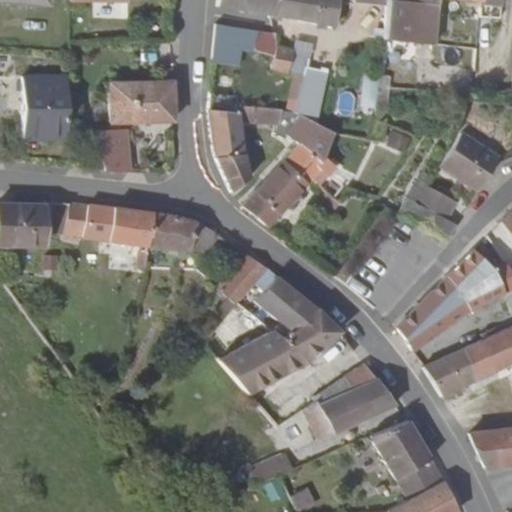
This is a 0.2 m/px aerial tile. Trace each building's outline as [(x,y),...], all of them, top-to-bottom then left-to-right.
[(218,0),(218,6),(245,11),(246,0),(218,0)] [(246,0),(245,11),(269,15),(270,0),(246,0)] [(270,0),(269,15),(333,26),(335,0),(270,0)] [(436,0),(382,0),(382,5),(378,36),(428,43),(432,2),(436,3),(436,0)] [(498,15),(499,0),(478,0),(478,13),(498,15)] [(216,23),(213,59),(227,59),(229,47),(251,52),(253,41),(255,32),(216,23)] [(255,32),(253,41),(272,46),(274,46),(272,35),(255,32)] [(253,41),(251,52),(271,56),(272,46),(253,41)] [(271,56),(269,67),(286,71),(290,50),(274,46),(272,46),(271,56)] [(286,71),(299,75),(304,54),(290,50),(286,71)] [(271,56),(251,52),(249,62),(269,67),(271,56)] [(173,120),(172,65),(160,65),(159,80),(104,81),(104,121),(173,120)] [(68,135),(69,126),(65,74),(21,77),(24,137),(68,135)] [(372,91),(384,91),(386,79),(374,78),(372,91)] [(381,124),(384,91),(372,91),(369,119),(381,124)] [(217,158),(241,154),(238,121),(257,123),(257,111),(232,108),(234,95),(210,92),(209,104),(209,118),(213,141),(217,158)] [(257,111),(257,123),(272,125),(273,113),(257,111)] [(379,139),(381,124),(369,119),(367,139),(379,139)] [(319,161),(320,159),(330,135),(304,121),(289,139),(300,145),(319,161)] [(110,127),(107,170),(139,173),(140,145),(127,144),(126,128),(110,127)] [(479,192),(494,166),(499,157),(459,134),(439,166),(479,192)] [(283,163),(305,183),(310,178),(320,187),(334,170),(320,159),(319,161),(300,145),(283,163)] [(228,187),(232,192),(248,180),(241,154),(217,158),(228,187)] [(242,206),(262,226),(305,183),(283,163),(242,206)] [(413,205),(423,189),(429,178),(420,173),(403,198),(413,205)] [(413,205),(448,226),(457,206),(423,189),(413,205)] [(444,246),(455,231),(448,226),(413,205),(403,198),(392,213),(444,246)] [(44,202),(0,201),(0,240),(44,241),(44,231),(44,202)] [(66,202),(44,202),(44,231),(64,232),(66,202)] [(66,202),(64,232),(107,237),(109,206),(86,203),(66,202)] [(110,205),(109,206),(107,237),(147,241),(149,211),(110,205)] [(175,216),(149,211),(147,241),(213,247),(219,237),(195,223),(175,216)] [(511,213),(500,224),(511,241),(511,213)] [(266,269),(230,245),(227,250),(241,262),(220,287),(237,303),(246,293),(266,269)] [(298,293),(266,269),(246,293),(275,325),(266,331),(279,343),(316,309),(298,293)] [(395,328),(413,354),(454,318),(473,309),(447,275),(424,300),(395,328)] [(279,343),(266,331),(223,364),(249,397),(304,363),(339,332),(316,309),(279,343)] [(476,379),(508,363),(511,360),(511,329),(490,338),(483,342),(464,349),(476,379)] [(480,335),(483,342),(490,338),(488,332),(480,335)] [(442,396),(476,379),(464,349),(422,367),(442,396)] [(376,377),(364,360),(341,375),(351,391),(376,377)] [(351,391),(341,375),(310,395),(320,405),(321,406),(351,391)] [(395,403),(376,377),(351,391),(321,406),(320,405),(295,418),(314,442),(395,403)] [(407,422),(371,436),(394,479),(398,477),(409,497),(439,481),(407,422)] [(511,463),(511,426),(468,434),(484,468),(511,463)] [(249,467),(256,483),(273,477),(290,469),(282,452),(249,467)] [(261,482),(266,500),(283,496),(278,478),(261,482)] [(455,511),(439,481),(409,497),(385,510),(385,511),(455,511)] [(286,495),(292,511),(299,511),(313,507),(304,487),(286,495)]
